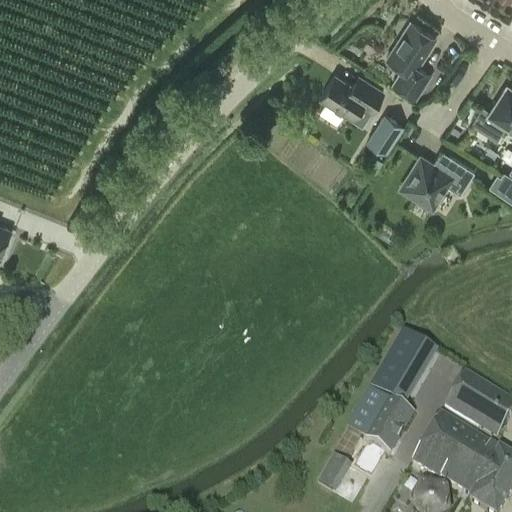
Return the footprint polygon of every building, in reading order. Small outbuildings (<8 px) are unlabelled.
[(410,23),(385,60),(402,71),(391,86),(414,101),(429,77),(416,69),(434,39),(410,23)] [(351,120),(359,107),(369,113),(382,93),(362,80),(356,90),(334,76),(319,99),(325,103),(319,113),(336,123),(342,114),(351,120)] [(504,88),(487,115),(486,116),(488,117),(511,132),(511,90),(506,87),(505,86),(504,88)] [(366,141),(383,152),(400,126),(384,115),(366,141)] [(450,157),(441,172),(419,158),(399,190),(431,211),(447,186),(459,194),(473,171),(450,157)] [(487,188),(510,202),(511,198),(511,187),(494,177),(487,188)] [(495,442),(511,413),(511,402),(463,374),(443,410),(495,442)] [(390,457),(414,415),(368,388),(344,431),(365,443),(359,453),(378,463),(384,453),(390,457)] [(468,503),(484,511),(499,511),(511,490),(511,458),(439,416),(411,463),(470,498),(468,503)] [(319,484),(356,501),(368,472),(331,456),(319,484)] [(421,485),(411,505),(417,511),(447,511),(444,489),(421,485)]
